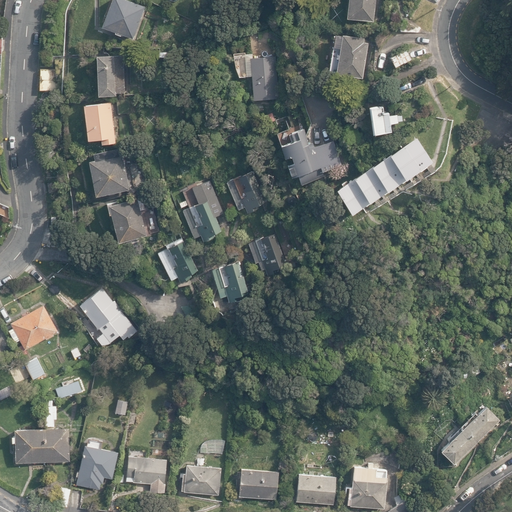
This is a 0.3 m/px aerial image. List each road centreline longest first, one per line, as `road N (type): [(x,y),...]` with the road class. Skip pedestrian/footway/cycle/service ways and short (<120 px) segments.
road 1 (residential): [(0,271),(16,258),(29,219),(19,121),(28,0)]
road 2 (residential): [(511,104),(473,83),(455,61),(451,25),(460,0)]
